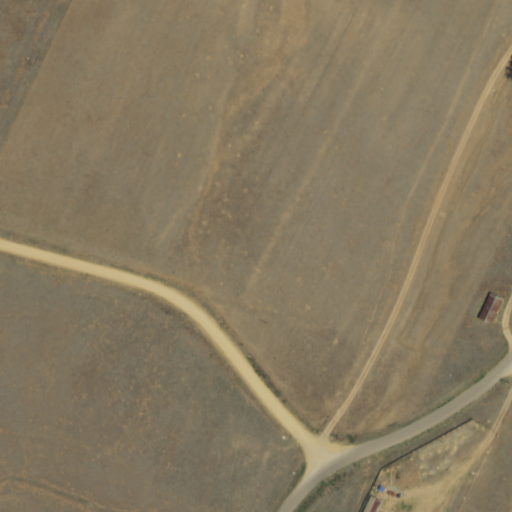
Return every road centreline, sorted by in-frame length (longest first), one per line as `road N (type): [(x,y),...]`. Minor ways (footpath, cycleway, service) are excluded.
road 1 (residential): [(0,229),(179,302),(336,439)]
road 2 (residential): [(263,511),(336,439),(511,371)]
road 3 (residential): [(0,123),(58,0)]
